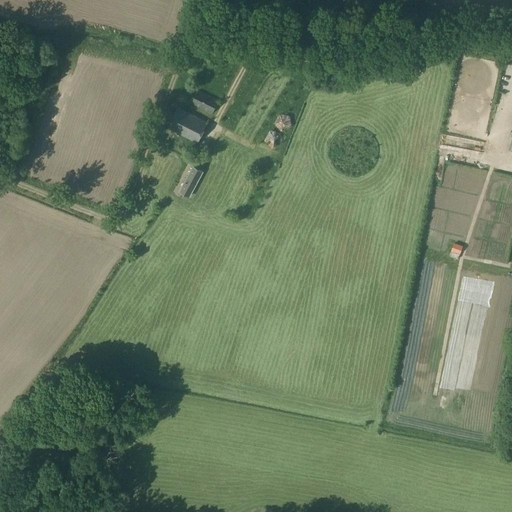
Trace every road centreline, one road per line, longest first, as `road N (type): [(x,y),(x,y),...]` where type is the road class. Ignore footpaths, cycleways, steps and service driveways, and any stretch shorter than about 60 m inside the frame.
road 1 (track): [(0,179),(107,221),(125,205),(188,43)]
road 2 (track): [(511,35),(437,39),(351,67),(262,49)]
